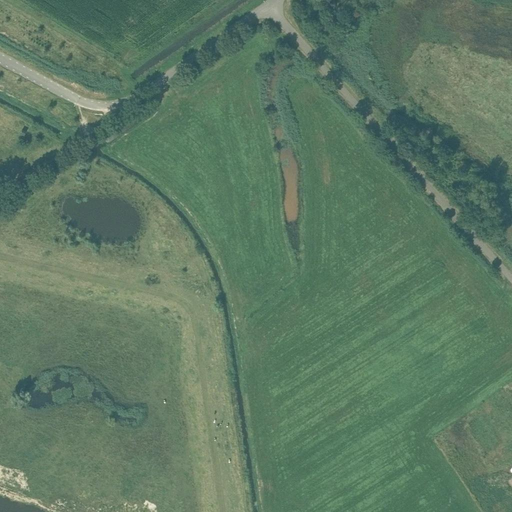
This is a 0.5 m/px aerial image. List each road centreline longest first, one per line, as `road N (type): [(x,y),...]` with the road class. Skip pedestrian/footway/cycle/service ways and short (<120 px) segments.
road 1 (unclassified): [(511,278),(268,5)]
road 2 (unclassified): [(268,5),(118,107),(66,94),(0,58)]
road 3 (track): [(118,107),(0,179)]
